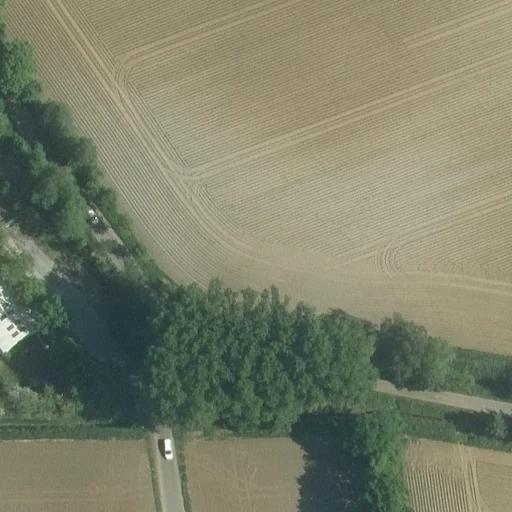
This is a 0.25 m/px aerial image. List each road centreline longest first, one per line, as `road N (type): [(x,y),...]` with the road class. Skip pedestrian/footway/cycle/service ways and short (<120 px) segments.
road 1 (unclassified): [(173,335),(258,360),(511,410)]
road 2 (unclassified): [(0,90),(173,335)]
road 3 (unclassified): [(173,511),(160,415),(173,335)]
